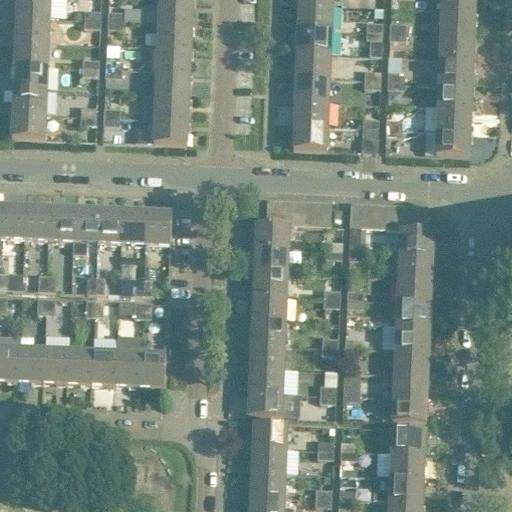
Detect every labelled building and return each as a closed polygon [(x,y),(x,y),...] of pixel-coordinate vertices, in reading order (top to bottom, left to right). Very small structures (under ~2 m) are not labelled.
[(49,24),(50,0),(16,0),(16,23),(49,24)] [(332,12),(332,0),(299,0),(299,11),(332,12)] [(475,17),(476,0),(441,0),(441,16),(475,17)] [(192,30),(193,6),(159,5),(158,29),(192,30)] [(331,36),(332,12),(299,11),(298,34),(331,36)] [(474,42),(475,17),(441,16),(440,40),(474,42)] [(101,26),(102,17),(86,17),(85,25),(101,26)] [(125,18),(109,18),(109,26),(124,27),(125,18)] [(48,48),(49,24),(16,23),(15,47),(48,48)] [(101,35),(101,26),(85,25),(85,34),(101,35)] [(124,35),(124,27),(109,26),(108,35),(124,35)] [(384,29),(383,29),(368,28),(367,37),(383,38),(384,29)] [(191,55),(192,30),(158,29),(156,53),(191,55)] [(407,30),(391,29),(390,38),(406,39),(407,30)] [(330,60),(331,36),(298,34),(297,59),(330,60)] [(382,63),(382,47),(383,47),(383,38),(367,37),(367,46),(370,46),(369,62),(382,63)] [(406,47),(406,39),(390,38),(390,47),(406,47)] [(474,67),(474,42),(440,40),(439,66),(474,67)] [(47,73),(48,48),(15,47),(14,72),(47,73)] [(190,79),(191,55),(156,53),(155,78),(190,79)] [(329,85),(330,60),(297,59),(296,83),(329,85)] [(100,75),(100,66),(84,65),(83,74),(100,75)] [(123,67),(107,66),(106,75),(123,76),(123,67)] [(473,91),(474,67),(439,66),(438,90),(473,91)] [(46,97),(47,73),(14,72),(13,96),(46,97)] [(99,83),(100,75),(83,74),(83,83),(99,83)] [(122,84),(123,76),(106,75),(106,84),(122,84)] [(382,78),(381,78),(366,77),(365,86),(381,87),(382,78)] [(189,103),(190,79),(155,78),(154,102),(189,103)] [(405,79),(389,78),(388,87),(404,88),(405,79)] [(328,109),(329,85),(296,83),(295,107),(328,109)] [(381,95),(381,87),(365,86),(365,95),(381,95)] [(404,96),(404,88),(388,87),(388,96),(404,96)] [(472,115),(473,91),(438,90),(438,114),(472,115)] [(45,121),(46,97),(13,96),(12,120),(45,121)] [(188,127),(189,103),(154,102),(153,126),(188,127)] [(327,133),(328,109),(295,107),(294,132),(327,133)] [(98,123),(98,114),(82,113),(81,122),(98,123)] [(121,115),(105,114),(105,123),(121,124),(121,115)] [(471,139),(472,115),(438,114),(437,138),(471,139)] [(44,145),(45,121),(12,120),(11,144),(44,145)] [(97,131),(98,123),(81,122),(81,131),(97,131)] [(120,133),(121,124),(105,123),(104,132),(120,133)] [(379,134),(380,125),(364,125),(363,134),(379,134)] [(187,151),(188,127),(153,126),(152,150),(187,151)] [(403,126),(387,126),(386,135),(403,135),(403,126)] [(326,157),(327,133),(294,132),(293,155),(326,157)] [(379,159),(379,134),(363,134),(363,158),(379,159)] [(402,144),(403,135),(386,135),(386,143),(402,144)] [(470,162),(471,139),(437,138),(436,161),(470,162)] [(279,230),(280,206),(268,206),(267,230),(279,230)] [(292,231),(293,207),(280,206),(279,230),(290,231),(292,231)] [(305,232),(306,207),(293,207),(292,231),(305,232)] [(317,232),(318,208),(306,207),(305,232),(317,232)] [(330,233),(331,208),(318,208),(317,232),(330,233)] [(363,234),(364,210),(351,209),(350,233),(363,234)] [(376,234),(377,211),(364,210),(363,234),(367,234),(376,234)] [(26,245),(27,212),(3,211),(2,244),(26,245)] [(388,235),(389,211),(377,211),(376,234),(388,235)] [(401,235),(402,212),(389,211),(388,235),(401,235)] [(50,246),(51,213),(27,212),(26,245),(50,246)] [(414,235),(415,212),(402,212),(401,235),(414,235)] [(426,236),(427,213),(415,212),(414,235),(426,236)] [(74,247),(75,214),(51,213),(50,246),(74,247)] [(98,249),(99,215),(75,214),(74,247),(73,260),(87,260),(88,248),(98,249)] [(122,250),(123,216),(99,215),(98,249),(122,250)] [(146,251),(147,217),(123,216),(122,250),(146,251)] [(170,251),(171,218),(147,217),(146,251),(170,251)] [(279,230),(267,230),(256,229),(255,253),(289,254),(290,231),(279,230)] [(367,234),(363,234),(350,233),(349,258),(366,258),(367,234)] [(401,235),(400,259),(433,260),(434,236),(426,236),(414,235),(401,235)] [(343,248),(327,248),(326,257),(343,257),(343,248)] [(288,279),(289,254),(255,253),(254,277),(288,279)] [(342,266),(343,257),(326,257),(326,266),(342,266)] [(366,267),(366,258),(349,258),(349,266),(366,267)] [(432,284),(433,260),(400,259),(399,283),(432,284)] [(287,302),(288,279),(254,277),(253,301),(287,302)] [(24,280),(9,279),(0,279),(0,295),(9,296),(23,296),(24,280)] [(48,297),(48,281),(40,281),(39,297),(48,297)] [(57,281),(48,281),(48,297),(57,298),(57,281)] [(96,299),(97,283),(88,283),(87,299),(96,299)] [(106,284),(97,283),(96,299),(105,300),(106,284)] [(431,308),(432,284),(399,283),(398,307),(431,308)] [(120,284),(119,300),(144,301),(145,285),(120,284)] [(153,286),(145,285),(144,301),(153,302),(153,286)] [(341,297),(341,296),(325,296),(325,305),(341,305),(341,297)] [(364,297),(349,297),(348,297),(348,306),(364,306),(364,297)] [(286,327),(287,302),(253,301),(252,326),(286,327)] [(47,321),(47,304),(39,304),(38,320),(47,321)] [(56,321),(56,305),(47,304),(47,321),(56,321)] [(341,314),(341,305),(325,305),(324,314),(341,314)] [(95,323),(96,306),(87,306),(86,322),(95,323)] [(104,323),(105,307),(96,306),(95,323),(104,323)] [(363,315),(364,306),(348,306),(347,314),(363,315)] [(430,332),(431,308),(398,307),(397,331),(430,332)] [(143,325),(144,309),(135,309),(134,325),(143,325)] [(152,326),(153,309),(144,309),(143,325),(152,326)] [(285,351),(286,327),(252,326),(251,350),(285,351)] [(429,357),(430,332),(397,331),(396,355),(429,357)] [(44,355),(43,389),(68,390),(69,356),(70,342),(46,341),(46,355),(44,355)] [(339,344),(338,344),(323,344),(322,353),(339,353),(339,344)] [(362,345),(347,345),(346,345),(346,354),(362,354),(362,345)] [(285,375),(285,351),(251,350),(250,374),(285,375)] [(0,386),(19,388),(20,354),(0,353),(0,386)] [(339,362),(339,353),(322,353),(322,362),(339,362)] [(43,389),(44,355),(20,354),(19,388),(43,389)] [(362,363),(362,354),(346,354),(345,362),(362,363)] [(428,380),(429,357),(396,355),(395,379),(428,380)] [(92,391),(93,357),(69,356),(68,390),(92,391)] [(116,392),(117,358),(93,357),(92,391),(116,392)] [(140,393),(141,359),(117,358),(116,392),(140,393)] [(164,394),(165,360),(141,359),(140,393),(164,394)] [(250,374),(249,398),(284,399),(295,399),(296,376),(285,375),(250,374)] [(361,378),(345,377),(344,401),(360,402),(361,378)] [(427,405),(428,380),(395,379),(394,403),(427,405)] [(337,392),(336,392),(321,391),(321,400),(337,401),(337,392)] [(283,423),(284,399),(249,398),(248,422),(283,423)] [(337,410),(337,401),(321,400),(320,409),(337,410)] [(360,411),(360,402),(344,401),(343,410),(360,411)] [(426,429),(427,405),(394,403),(384,403),(383,427),(426,429)] [(287,455),(288,431),(288,430),(254,429),(253,453),(287,455)] [(425,459),(426,436),(394,434),(393,458),(425,459)] [(335,448),(334,448),(319,447),(318,456),(335,457),(335,448)] [(358,449),(343,448),(342,448),(341,457),(358,458),(358,449)] [(286,479),(287,455),(253,453),(252,477),(286,479)] [(334,465),(335,457),(318,456),(318,465),(334,465)] [(357,466),(358,458),(341,457),(341,466),(357,466)] [(424,483),(425,459),(393,458),(392,482),(424,483)] [(285,503),(286,479),(252,477),(251,501),(285,503)] [(375,481),(374,505),(391,506),(423,507),(424,483),(392,482),(375,481)] [(333,496),(332,496),(317,495),(316,504),(332,505),(333,496)] [(356,497),(340,496),(339,505),(356,506),(356,497)] [(284,511),(285,503),(251,501),(250,511),(284,511)]
